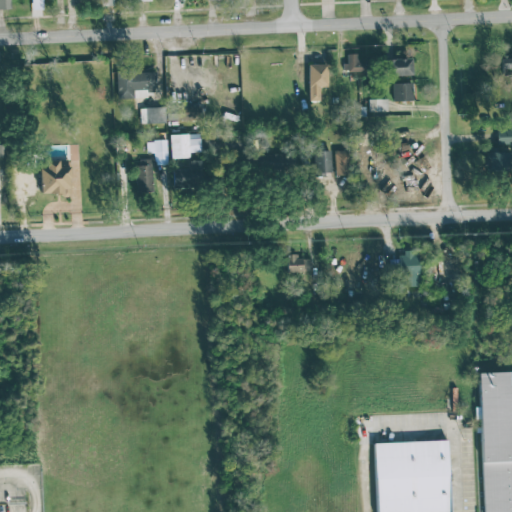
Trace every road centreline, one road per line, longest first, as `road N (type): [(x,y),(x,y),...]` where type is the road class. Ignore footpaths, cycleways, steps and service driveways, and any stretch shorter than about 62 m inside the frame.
road 1 (residential): [(0,38),(511,15)]
road 2 (tertiary): [(0,235),(511,212)]
road 3 (residential): [(444,19),(450,215)]
